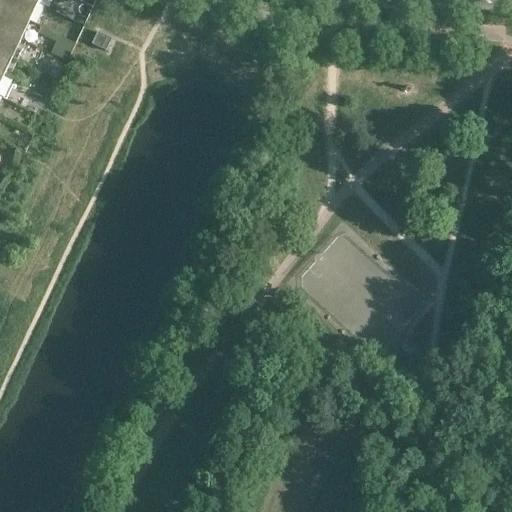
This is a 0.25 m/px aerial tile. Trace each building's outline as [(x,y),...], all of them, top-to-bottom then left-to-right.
[(0,0),(0,8),(30,22),(39,4),(29,0),(0,0)] [(29,0),(39,4),(50,9),(54,0),(29,0)] [(0,30),(22,41),(30,22),(0,8),(0,30)] [(0,52),(13,59),(22,41),(0,30),(0,52)] [(92,44),(106,51),(112,39),(98,32),(92,44)] [(0,74),(5,77),(13,59),(0,52),(0,74)]
